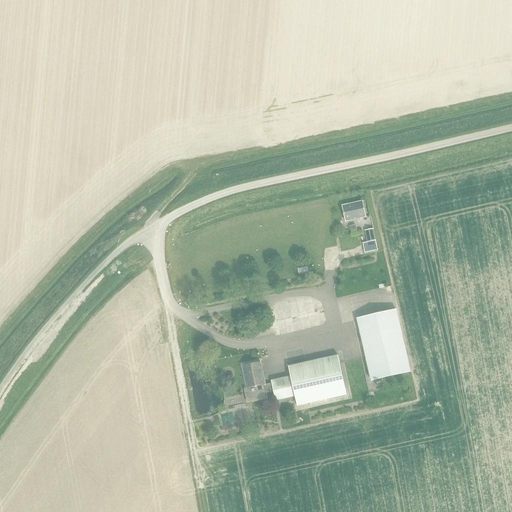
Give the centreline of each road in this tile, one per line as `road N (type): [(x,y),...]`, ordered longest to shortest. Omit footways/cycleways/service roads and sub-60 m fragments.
road 1 (unclassified): [(0,410),(75,303),(151,231),(199,201),(511,127)]
road 2 (track): [(202,511),(167,303)]
